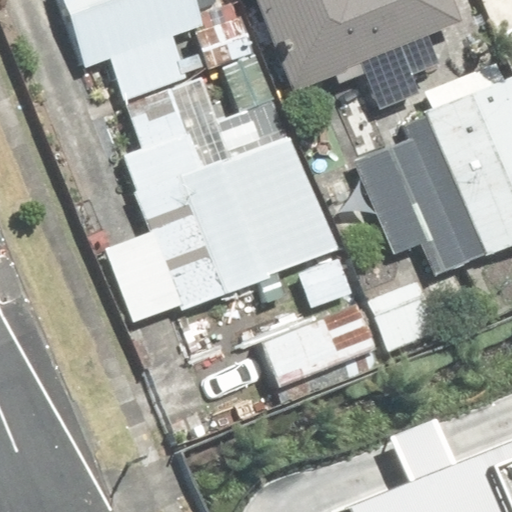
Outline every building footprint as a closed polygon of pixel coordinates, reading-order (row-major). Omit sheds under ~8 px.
[(123,107),(254,62),(231,0),(229,0),(196,12),(191,0),(57,0),(84,73),(107,65),(123,107)] [(252,0),(290,99),(459,34),(446,0),(252,0)] [(254,62),(123,107),(139,152),(120,159),(148,234),(96,253),(126,329),(332,254),(289,135),(278,139),(273,125),(286,120),(264,59),(254,62)] [(511,247),(511,92),(500,60),(413,93),(424,121),(396,132),(400,144),(351,163),(388,258),(411,249),(423,281),(511,247)] [(330,265),(289,279),(303,318),(344,304),(330,265)] [(406,289),(361,307),(383,359),(427,341),(406,289)] [(251,351),(270,395),(366,354),(347,310),(251,351)] [(511,511),(511,424),(293,511),(511,511)]
